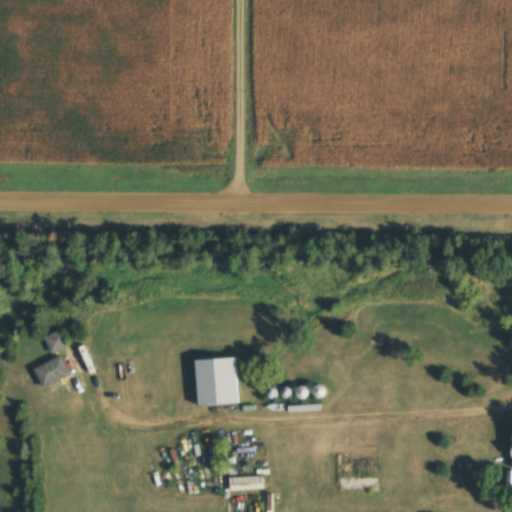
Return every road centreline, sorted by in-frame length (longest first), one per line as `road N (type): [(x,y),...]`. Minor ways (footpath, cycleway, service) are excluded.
road 1 (tertiary): [(511,207),(0,203)]
road 2 (residential): [(242,205),(243,0)]
